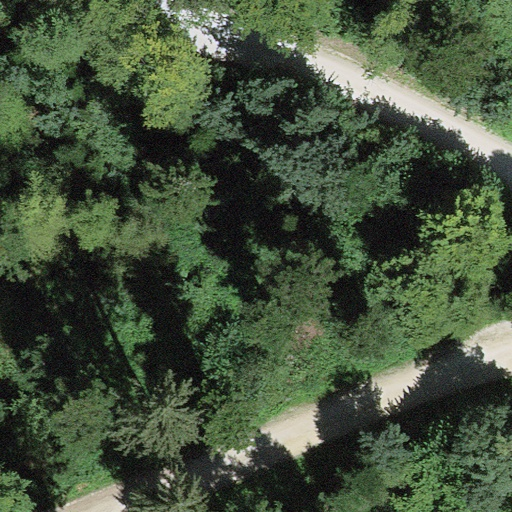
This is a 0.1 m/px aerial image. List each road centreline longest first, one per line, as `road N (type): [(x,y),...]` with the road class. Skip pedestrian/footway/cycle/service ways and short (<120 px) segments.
road 1 (track): [(511,342),(297,419),(114,511)]
road 2 (unclassified): [(172,0),(256,56),(511,180)]
